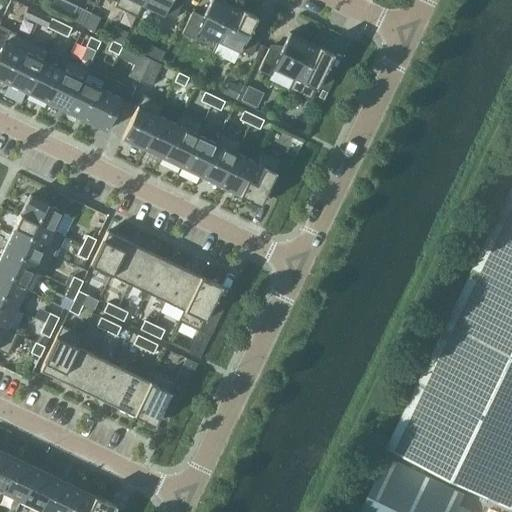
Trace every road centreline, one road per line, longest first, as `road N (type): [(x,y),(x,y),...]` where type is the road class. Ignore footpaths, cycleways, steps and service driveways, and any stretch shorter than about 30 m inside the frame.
road 1 (residential): [(0,122),(298,267)]
road 2 (residential): [(298,267),(409,34)]
road 3 (residential): [(186,499),(298,267)]
road 4 (residential): [(0,412),(186,499)]
